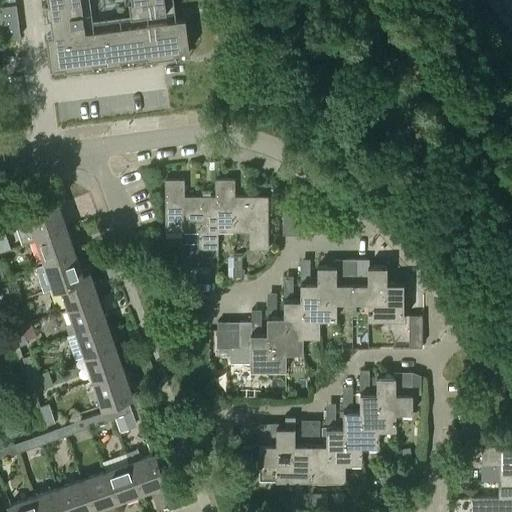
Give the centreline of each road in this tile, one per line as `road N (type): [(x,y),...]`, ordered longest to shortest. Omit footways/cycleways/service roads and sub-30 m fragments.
road 1 (residential): [(378,219),(327,174),(242,136),(206,133),(82,151)]
road 2 (residential): [(218,411),(316,409),(356,360),(433,353)]
road 3 (residential): [(213,323),(213,314),(244,306),(292,255),(378,219)]
road 4 (residential): [(432,511),(433,353)]
road 5 (residential): [(472,327),(378,219)]
